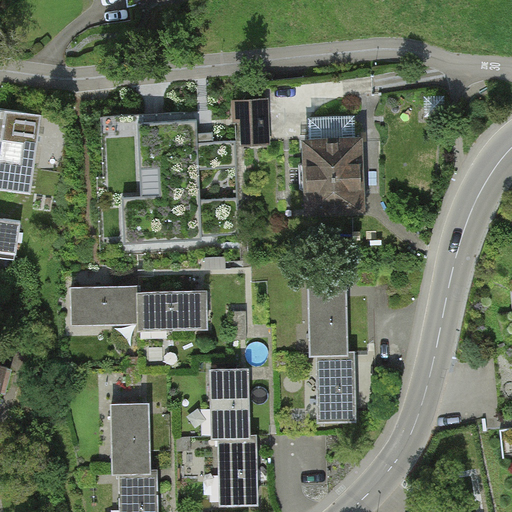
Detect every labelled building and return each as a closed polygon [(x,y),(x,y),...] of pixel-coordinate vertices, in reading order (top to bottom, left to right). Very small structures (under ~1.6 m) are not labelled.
[(267,100),(236,101),(237,119),(244,119),(245,143),(269,142),(267,100)] [(44,115),(0,108),(0,191),(33,195),(44,115)] [(200,141),(199,116),(143,118),(146,205),(129,205),(130,242),(203,240),(202,233),(239,232),(238,199),(201,200),(200,170),(238,168),(237,140),(200,141)] [(312,141),(306,141),(308,210),(363,208),(360,138),(354,138),(353,116),(311,118),(312,141)] [(23,223),(0,220),(0,259),(17,262),(23,223)] [(354,283),(315,284),(317,357),(325,356),(357,355),(354,283)] [(144,286),(76,288),(77,328),(145,326),(144,291),(144,286)] [(144,291),(145,326),(145,332),(216,331),(215,290),(144,291)] [(357,355),(325,356),(327,423),(367,421),(364,354),(357,355)] [(0,415),(1,416),(13,369),(0,365),(0,415)] [(256,367),(216,368),(218,441),(226,441),(258,439),(256,367)] [(155,401),(116,403),(118,475),(126,475),(158,474),(155,401)] [(104,470),(114,469),(112,410),(102,410),(104,470)] [(258,439),(226,441),(228,507),(268,505),(266,438),(258,439)] [(158,474),(126,475),(127,511),(167,511),(166,473),(158,474)]
